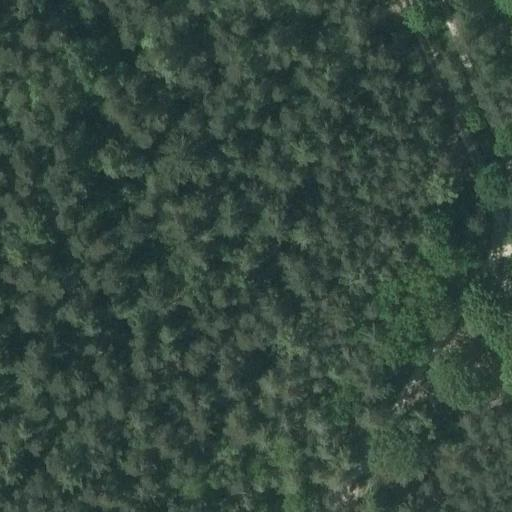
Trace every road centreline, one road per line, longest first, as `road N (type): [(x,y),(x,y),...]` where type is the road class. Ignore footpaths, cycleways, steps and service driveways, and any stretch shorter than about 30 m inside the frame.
road 1 (track): [(510,236),(341,511)]
road 2 (track): [(405,0),(510,236)]
